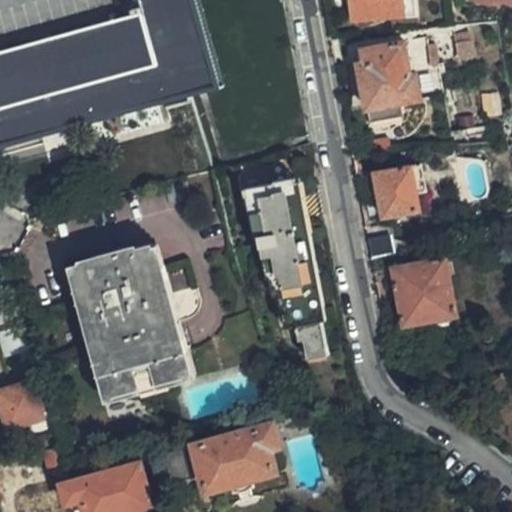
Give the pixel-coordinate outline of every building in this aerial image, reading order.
[(218,80),(209,51),(194,0),(140,0),(142,5),(115,14),(49,32),(0,46),(0,145),(86,120),(141,104),(218,80)] [(349,0),(351,14),(405,11),(404,0),(349,0)] [(409,70),(403,37),(360,43),(363,58),(356,59),(365,99),(419,92),(415,69),(409,70)] [(420,159),(354,172),(360,199),(379,196),(382,211),(418,203),(416,186),(424,184),(420,159)] [(308,251),(292,171),(271,174),(270,178),(242,182),(244,191),(246,191),(253,230),(256,230),(261,261),(266,260),(269,280),(275,279),(281,311),(291,309),(296,333),(302,334),(305,346),(325,340),(316,288),(308,251)] [(190,373),(155,245),(136,250),(135,246),(73,263),(109,395),(115,394),(117,398),(183,380),(183,375),(190,373)] [(456,311),(446,251),(393,260),(403,321),(456,311)] [(27,349),(24,329),(4,332),(6,352),(27,349)] [(39,412),(29,377),(0,385),(0,398),(6,421),(39,412)] [(274,467),(270,443),(279,441),(273,421),(254,426),(195,442),(197,449),(207,485),(216,482),(274,467)] [(66,463),(60,443),(45,448),(49,468),(66,463)] [(191,474),(183,445),(165,450),(172,479),(191,474)] [(105,511),(150,499),(141,460),(101,471),(65,481),(70,500),(82,497),(86,511),(105,511)]
